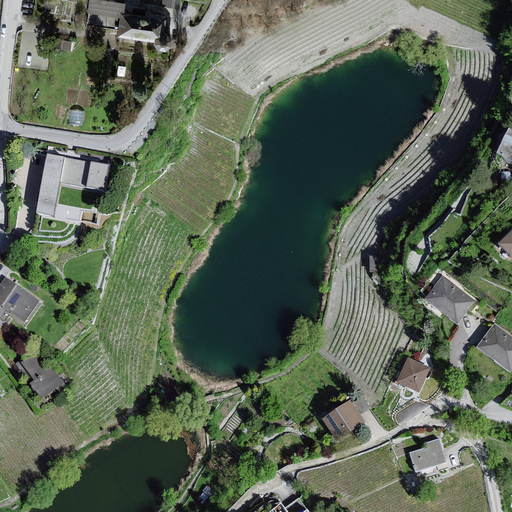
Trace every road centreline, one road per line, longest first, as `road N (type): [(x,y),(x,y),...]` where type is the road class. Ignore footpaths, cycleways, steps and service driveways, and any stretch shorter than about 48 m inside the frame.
road 1 (residential): [(225,0),(133,135),(114,145),(0,129)]
road 2 (residential): [(415,419),(374,447),(286,473),(237,511)]
road 3 (residential): [(497,511),(483,448),(468,433),(415,419)]
